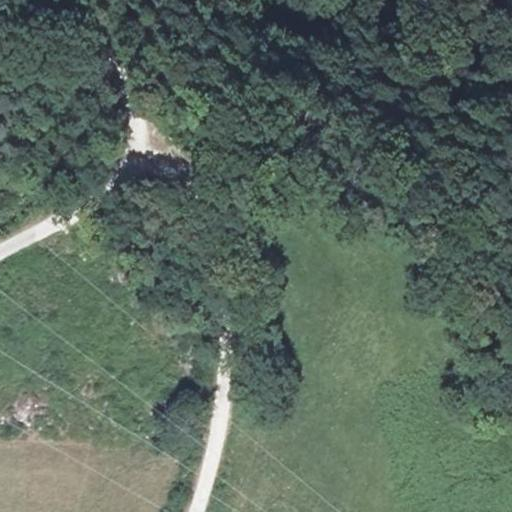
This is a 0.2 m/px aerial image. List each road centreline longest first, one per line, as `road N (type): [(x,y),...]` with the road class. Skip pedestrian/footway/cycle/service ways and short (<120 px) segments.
road 1 (track): [(148,152),(195,174),(224,225),(223,405),(197,511)]
road 2 (track): [(0,254),(80,215),(148,152)]
road 3 (track): [(148,152),(132,74),(64,0)]
